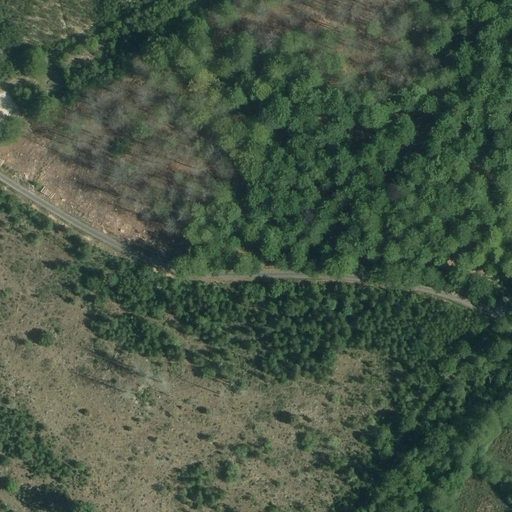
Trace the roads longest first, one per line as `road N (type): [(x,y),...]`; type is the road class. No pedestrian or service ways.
road 1 (unclassified): [(501,316),(442,293),(351,277),(177,271),(0,176)]
road 2 (track): [(12,80),(164,0)]
